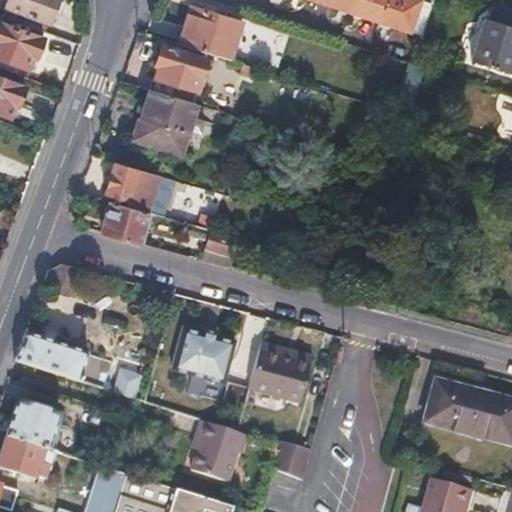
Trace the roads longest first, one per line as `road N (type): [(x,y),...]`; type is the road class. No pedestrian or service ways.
road 1 (residential): [(29,236),(511,361)]
road 2 (tertiary): [(120,0),(29,236)]
